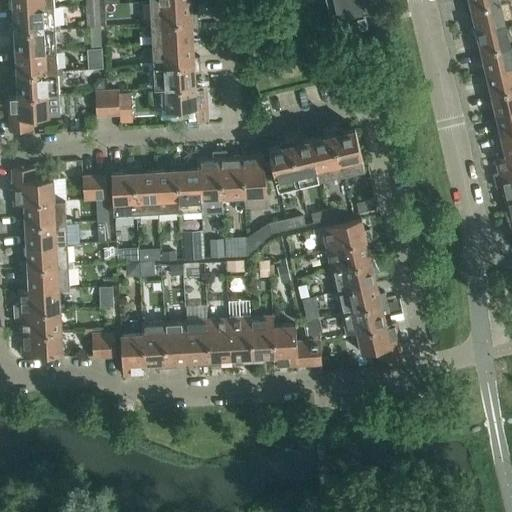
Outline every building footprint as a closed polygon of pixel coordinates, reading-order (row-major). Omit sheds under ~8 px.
[(12,0),(13,9),(54,7),(53,0),(12,0)] [(146,20),(146,23),(197,21),(197,13),(191,14),(190,0),(176,0),(150,1),(151,20),(146,20)] [(325,0),(330,20),(380,9),(378,0),(325,0)] [(465,9),(506,0),(468,0),(469,1),(464,3),(465,9)] [(511,0),(506,0),(465,9),(467,16),(472,15),(476,29),(511,20),(511,3),(511,2),(511,1),(511,0)] [(99,4),(86,5),(88,26),(92,26),(100,25),(99,4)] [(9,24),(9,31),(60,28),(59,25),(55,25),(54,7),(13,9),(14,23),(9,24)] [(474,45),(475,52),(511,43),(511,20),(476,29),(479,43),(474,45)] [(197,21),(146,23),(146,26),(151,26),(152,45),(193,42),(192,28),(198,28),(197,21)] [(100,25),(92,26),(92,46),(101,45),(100,26),(100,25)] [(60,28),(9,31),(10,38),(15,38),(15,52),(56,50),(55,31),(60,31),(60,28)] [(148,64),(149,67),(200,64),(200,57),(194,57),(193,42),(152,45),(153,63),(148,64)] [(511,43),(475,52),(477,58),(482,57),(486,72),(511,65),(511,43)] [(11,67),(12,74),(62,71),(62,68),(57,68),(56,50),(15,52),(16,66),(11,67)] [(200,64),(149,67),(149,70),(154,69),(155,89),(165,88),(165,87),(196,85),(195,84),(195,71),(200,71),(200,64)] [(484,88),(485,95),(511,88),(511,65),(486,72),(489,86),(484,88)] [(62,71),(12,74),(12,81),(17,81),(18,94),(18,95),(48,94),(48,95),(59,94),(58,74),(62,74),(62,71)] [(97,78),(93,83),(93,89),(105,88),(105,78),(97,78)] [(196,85),(165,87),(165,88),(166,110),(183,109),(184,121),(208,120),(206,84),(195,84),(196,85)] [(511,88),(485,95),(487,101),(492,100),(496,114),(511,110),(511,88)] [(108,114),(107,90),(95,91),(96,115),(108,114)] [(118,90),(107,90),(108,114),(119,114),(118,93),(118,90)] [(130,93),(118,93),(119,114),(120,121),(131,120),(130,93)] [(18,94),(7,95),(10,131),(34,129),(33,117),(49,116),(48,95),(48,94),(18,95),(18,94)] [(493,130),(495,137),(511,132),(511,110),(496,114),(499,128),(493,130)] [(355,127),(333,132),(342,172),(364,167),(355,127)] [(312,137),(313,142),(321,177),(342,172),(333,132),(312,137)] [(511,132),(495,137),(497,144),(502,142),(505,155),(505,156),(511,154),(511,132)] [(312,137),(291,142),(300,182),(321,177),(313,142),(312,137)] [(300,182),(291,142),(269,147),(278,187),(300,182)] [(197,157),(198,168),(199,168),(201,198),(202,198),(219,197),(219,202),(222,202),(219,150),(212,151),(213,156),(197,157)] [(227,150),(219,150),(222,202),(225,202),(225,197),(244,196),(241,155),(227,156),(227,150)] [(264,153),(241,155),(244,196),(266,194),(264,153)] [(493,174),(495,181),(511,177),(511,154),(505,156),(505,155),(495,158),(498,173),(493,174)] [(184,163),(177,164),(180,210),(202,209),(202,198),(201,198),(199,168),(198,168),(184,169),(184,163)] [(170,170),(156,170),(158,211),(180,210),(177,164),(170,164),(170,170)] [(136,212),(134,166),(127,166),(127,172),(112,173),(114,214),(136,212)] [(141,166),(134,166),(136,212),(158,211),(156,170),(141,171),(141,166)] [(36,167),(12,169),(14,205),(24,204),(24,203),(55,201),(55,200),(53,178),(36,179),(36,167)] [(106,174),(94,175),(96,199),(107,198),(106,174)] [(96,199),(94,175),(83,176),(84,200),(96,199)] [(511,177),(495,181),(496,188),(502,187),(505,201),(511,199),(511,177)] [(357,202),(360,212),(377,208),(375,198),(357,202)] [(19,218),(20,225),(71,222),(71,219),(66,219),(65,199),(55,200),(55,201),(24,203),(24,204),(25,217),(19,218)] [(346,205),(328,209),(331,219),(348,215),(346,205)] [(331,219),(328,209),(311,213),(314,223),(331,219)] [(108,212),(96,212),(96,220),(108,220),(108,212)] [(297,216),(286,219),(288,229),(300,226),(297,216)] [(322,227),(327,249),(367,240),(367,241),(372,240),(370,229),(364,230),(361,218),(322,227)] [(288,229),(286,219),(269,223),(271,233),(288,229)] [(71,222),(20,225),(20,232),(26,231),(26,246),(68,243),(67,225),(71,225),(71,222)] [(109,230),(97,231),(97,241),(109,240),(109,230)] [(367,240),(327,249),(332,270),(377,260),(375,250),(369,251),(367,241),(367,240)] [(225,242),(211,242),(212,257),(225,256),(225,242)] [(22,261),(22,268),(74,265),(73,262),(69,262),(68,243),(26,246),(27,260),(22,261)] [(203,244),(182,245),(182,259),(204,258),(203,244)] [(113,247),(105,247),(106,257),(114,257),(113,247)] [(132,247),(116,248),(117,260),(132,259),(132,247)] [(174,251),(161,251),(162,260),(175,259),(174,251)] [(243,260),(226,261),(226,270),(243,269),(243,260)] [(377,260),(332,270),(336,291),(376,282),(374,271),(379,270),(377,260)] [(139,261),(125,262),(126,270),(130,274),(140,274),(139,261)] [(268,261),(260,261),(261,276),(269,276),(268,261)] [(150,263),(142,263),(142,273),(151,273),(150,263)] [(183,264),(170,264),(170,274),(183,274),(183,269),(183,264)] [(74,265),(22,268),(22,275),(28,274),(29,288),(29,289),(59,287),(59,288),(70,288),(69,268),(74,268),(74,265)] [(286,265),(278,267),(282,281),(290,279),(286,265)] [(198,268),(183,269),(183,274),(184,278),(199,277),(198,268)] [(376,282),(336,291),(341,312),(387,302),(384,292),(379,293),(376,282)] [(306,285),(298,286),(301,298),(309,296),(306,285)] [(14,304),(14,311),(61,309),(59,288),(59,287),(29,289),(29,288),(18,288),(19,304),(14,304)] [(387,302),(341,312),(346,334),(357,332),(356,331),(386,324),(386,323),(383,313),(389,312),(387,302)] [(61,309),(14,311),(14,318),(20,318),(21,332),(62,330),(61,309)] [(317,310),(304,313),(306,320),(318,317),(317,310)] [(273,315),(251,316),(254,363),(263,362),(263,356),(273,356),(274,356),(273,325),(274,325),(273,315)] [(251,316),(229,317),(232,358),(243,358),(243,363),(254,363),(251,316)] [(229,317),(208,319),(210,365),(221,365),(220,359),(232,358),(229,317)] [(318,318),(302,322),(306,334),(321,330),(318,318)] [(208,319),(186,320),(189,361),(200,360),(200,366),(210,365),(208,319)] [(186,320),(164,321),(167,368),(177,367),(177,361),(189,361),(186,320)] [(142,322),(142,333),(143,333),(145,363),(146,363),(157,363),(157,368),(167,368),(164,321),(142,322)] [(386,324),(356,331),(357,332),(362,353),(378,349),(381,361),(404,355),(396,321),(386,323),(386,324)] [(273,356),(274,366),(309,364),(308,340),(296,341),(295,324),(274,325),(273,325),(274,356),(273,356)] [(62,330),(21,332),(22,355),(63,353),(62,330)] [(105,356),(103,332),(92,333),(93,357),(105,356)] [(115,332),(103,332),(105,356),(116,356),(115,332)] [(143,333),(142,333),(121,334),(123,375),(147,374),(146,363),(145,363),(143,333)] [(320,340),(308,340),(309,364),(321,364),(320,340)]
